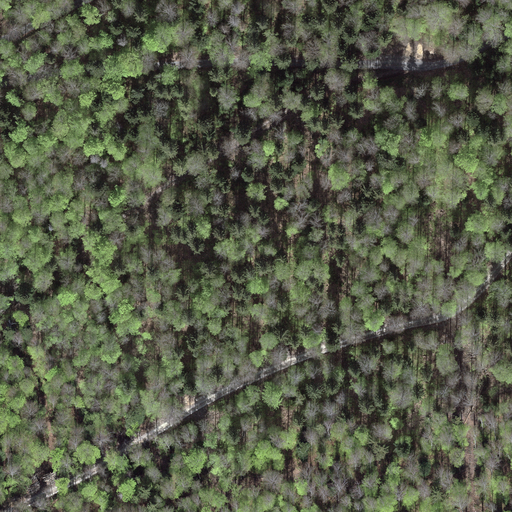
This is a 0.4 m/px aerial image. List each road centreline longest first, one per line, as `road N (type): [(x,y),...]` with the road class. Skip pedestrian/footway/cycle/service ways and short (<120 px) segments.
road 1 (track): [(7,511),(255,373),(449,310),(511,245)]
road 2 (unclassified): [(0,84),(80,70),(232,62),(433,66),(511,33)]
